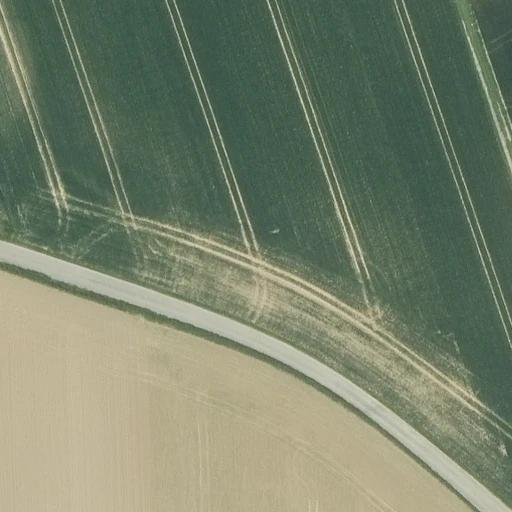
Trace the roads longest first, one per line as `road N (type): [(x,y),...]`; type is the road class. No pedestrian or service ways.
road 1 (unclassified): [(0,254),(235,329),(362,401),(495,511)]
road 2 (track): [(308,371),(316,352),(312,329),(201,0)]
road 3 (track): [(464,0),(511,139)]
